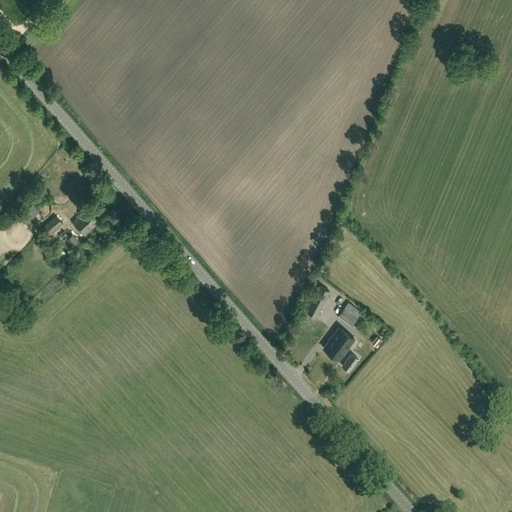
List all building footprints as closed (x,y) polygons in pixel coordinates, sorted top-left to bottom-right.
[(34,215),(39,211),(34,203),(29,207),(34,215)] [(85,235),(99,221),(86,208),(72,222),(85,235)] [(51,234),(63,224),(56,215),(43,225),(45,227),(41,230),(46,235),(43,238),(47,243),(53,239),(49,235),(50,233),(51,234)] [(64,241),(70,248),(65,252),(58,244),(55,246),(58,250),(56,252),(53,254),(52,255),(58,263),(68,256),(69,257),(75,253),(71,247),(78,241),(72,234),(64,241)] [(319,285),(306,310),(316,315),(329,291),(319,285)] [(351,325),(359,315),(361,312),(359,310),(359,309),(348,301),(338,315),(351,325)] [(354,339),(338,327),(322,347),(338,359),(354,339)] [(349,371),(359,358),(351,352),(341,365),(349,371)]
